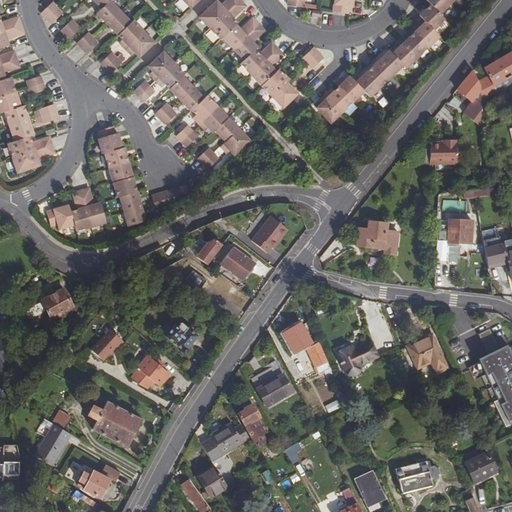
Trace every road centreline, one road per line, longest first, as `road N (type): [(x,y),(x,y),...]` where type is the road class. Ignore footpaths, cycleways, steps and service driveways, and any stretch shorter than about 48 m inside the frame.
road 1 (residential): [(341,211),(299,195),(249,198),(114,259),(76,264),(51,253),(11,210)]
road 2 (tertiary): [(298,264),(189,419),(141,511)]
road 3 (tertiary): [(341,211),(509,0)]
road 4 (residential): [(298,264),(362,291),(476,300),(511,312)]
road 5 (residential): [(400,0),(386,19),(341,39),(286,25),(261,0)]
road 6 (residential): [(78,95),(79,128),(60,176),(11,210)]
road 7 (residential): [(78,95),(123,110),(167,173)]
